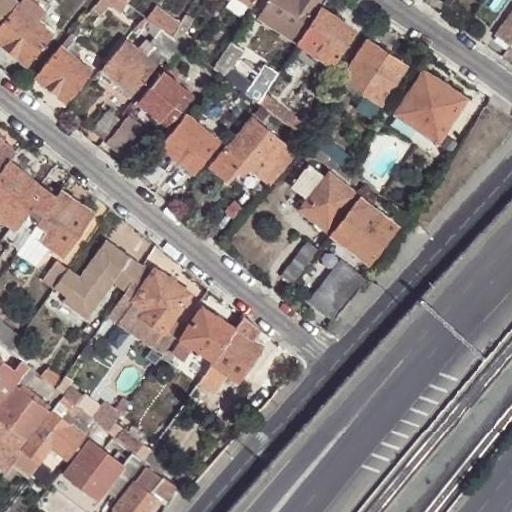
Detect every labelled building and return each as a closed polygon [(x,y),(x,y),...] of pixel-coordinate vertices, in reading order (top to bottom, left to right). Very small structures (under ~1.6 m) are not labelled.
[(29,3),(24,0),(21,0),(18,4),(0,25),(0,43),(27,65),(53,35),(36,20),(23,11),(29,3)] [(0,0),(0,25),(18,4),(12,0),(0,0)] [(44,11),(30,0),(24,0),(29,3),(23,11),(36,20),(44,11)] [(124,0),(98,0),(98,1),(117,15),(128,3),(124,0)] [(270,0),(259,17),(294,40),(319,0),(318,0),(270,0)] [(511,46),(511,44),(511,4),(492,31),(511,46)] [(320,8),(298,43),(333,68),(355,32),(320,8)] [(164,10),(154,23),(170,36),(177,27),(180,22),(164,10)] [(187,11),(180,22),(177,27),(183,31),(193,16),(187,11)] [(154,23),(143,14),(131,30),(137,35),(146,25),(156,33),(155,35),(156,35),(149,43),(153,46),(152,49),(163,58),(167,61),(181,44),(178,42),(170,36),(154,23)] [(177,27),(170,36),(178,42),(186,34),(183,31),(177,27)] [(77,34),(72,31),(68,38),(71,40),(77,34)] [(71,40),(68,38),(35,77),(66,102),(91,72),(65,51),(73,42),(71,40)] [(136,49),(124,39),(99,70),(131,96),(156,66),(145,56),(152,49),(153,46),(149,43),(144,39),(136,49)] [(405,68),(367,42),(343,81),(365,94),(355,109),(371,120),(405,68)] [(229,43),(213,67),(220,73),(259,104),(265,94),(232,68),(242,52),(229,43)] [(163,58),(152,49),(145,56),(156,66),(163,58)] [(131,96),(99,70),(91,79),(123,104),(131,96)] [(163,70),(137,101),(167,126),(193,95),(163,70)] [(464,99),(422,73),(396,114),(438,140),(464,99)] [(265,94),(259,104),(299,133),(304,126),(310,117),(305,113),(300,120),(265,94)] [(103,140),(120,120),(107,110),(91,129),(103,140)] [(129,114),(106,142),(118,152),(141,123),(129,114)] [(219,143),(185,114),(159,146),(192,174),(219,143)] [(227,149),(225,146),(208,166),(227,181),(237,169),(243,174),(249,166),(268,181),(284,162),(281,160),(293,147),(285,140),(282,143),(252,119),(227,149)] [(304,126),(299,133),(308,140),(317,147),(341,166),(347,170),(352,163),(304,126)] [(0,173),(9,160),(16,151),(15,151),(0,139),(0,173)] [(317,147),(308,140),(304,146),(312,152),(317,147)] [(9,160),(32,177),(36,173),(19,159),(23,154),(17,149),(16,151),(9,160)] [(17,238),(24,243),(38,222),(56,196),(32,177),(9,160),(0,173),(0,216),(21,233),(17,238)] [(308,199),(300,208),(314,219),(315,225),(319,230),(324,228),(327,229),(355,194),(329,173),(325,178),(308,164),(290,186),(308,199)] [(347,170),(341,166),(337,170),(355,184),(356,183),(365,189),(367,185),(347,170)] [(367,185),(365,189),(372,195),(375,191),(367,185)] [(40,238),(50,245),(61,254),(92,212),(61,190),(56,196),(38,222),(47,229),(40,238)] [(396,226),(359,197),(332,233),(369,262),(396,226)] [(411,219),(398,208),(392,216),(408,228),(414,220),(411,219)] [(24,243),(21,249),(38,261),(50,245),(40,238),(47,229),(38,222),(24,243)] [(324,234),(315,245),(319,248),(327,236),(324,234)] [(67,268),(54,287),(66,295),(62,301),(86,319),(113,282),(124,291),(141,265),(106,240),(79,277),(67,268)] [(292,284),(311,259),(300,250),(280,275),(292,284)] [(53,287),(67,266),(58,259),(43,280),(53,287)] [(310,300),(334,319),(367,279),(343,260),(310,300)] [(155,268),(154,270),(143,263),(141,265),(124,291),(107,316),(117,323),(134,298),(148,307),(142,316),(164,331),(171,320),(190,292),(155,268)] [(134,298),(117,323),(163,354),(181,327),(171,320),(164,331),(142,316),(148,307),(134,298)] [(194,346),(213,359),(234,328),(202,306),(173,350),(185,358),(194,346)] [(244,334),(252,323),(243,315),(234,328),(244,334)] [(0,340),(7,347),(11,349),(19,337),(0,321),(0,340)] [(211,362),(240,381),(263,347),(244,334),(234,328),(213,359),(211,362)] [(0,340),(0,403),(15,384),(29,365),(22,358),(13,369),(0,359),(0,355),(7,347),(0,340)] [(211,362),(200,379),(214,388),(221,377),(236,387),(240,381),(211,362)] [(0,471),(2,474),(10,464),(16,455),(15,452),(47,412),(20,388),(27,378),(57,402),(64,393),(57,387),(53,384),(41,374),(29,365),(15,384),(16,385),(0,405),(0,471)] [(49,365),(41,374),(53,384),(61,376),(49,365)] [(75,403),(64,393),(57,402),(52,409),(54,409),(22,450),(21,449),(16,455),(10,464),(17,469),(27,477),(41,457),(51,445),(68,458),(86,434),(63,417),(66,412),(92,432),(93,431),(99,422),(87,413),(75,403)] [(82,395),(75,403),(87,413),(94,405),(82,395)] [(70,460),(92,432),(66,412),(63,417),(86,434),(68,458),(70,460)] [(109,430),(99,422),(93,431),(128,460),(134,451),(117,437),(109,430)] [(134,424),(128,431),(141,442),(147,435),(134,424)] [(124,428),(117,437),(134,451),(137,453),(141,448),(144,445),(141,442),(128,431),(124,428)] [(134,451),(128,460),(124,464),(92,441),(66,474),(80,483),(99,497),(107,487),(118,496),(139,469),(146,460),(137,453),(134,451)] [(60,473),(70,460),(68,458),(51,445),(41,457),(60,473)] [(141,448),(137,453),(146,460),(149,455),(141,448)] [(149,455),(146,460),(163,474),(169,467),(150,452),(149,455)] [(163,474),(146,460),(139,469),(159,484),(166,476),(163,474)] [(10,464),(2,474),(0,476),(0,490),(17,469),(10,464)] [(71,496),(80,483),(66,474),(57,486),(71,496)] [(166,476),(159,484),(154,491),(169,503),(180,489),(166,476)] [(134,483),(112,511),(152,511),(160,502),(134,483)]
